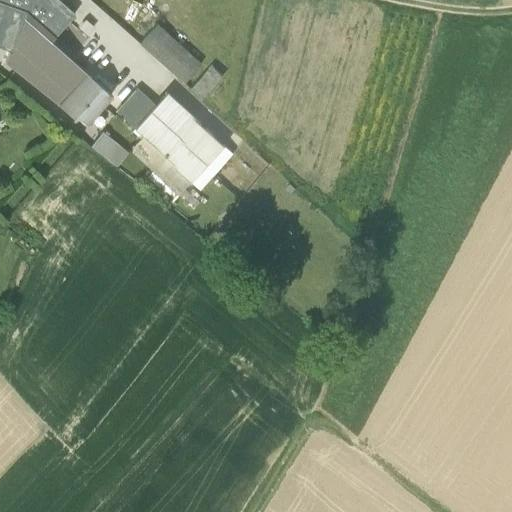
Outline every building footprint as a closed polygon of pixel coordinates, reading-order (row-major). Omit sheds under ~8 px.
[(0,0),(0,47),(6,50),(3,60),(3,61),(71,115),(73,113),(85,123),(110,95),(50,40),(73,13),(58,0),(0,0)] [(156,22),(137,42),(182,83),(200,63),(199,62),(156,22)] [(210,65),(188,89),(201,101),(223,77),(210,65)] [(135,88),(114,110),(201,190),(232,155),(233,154),(165,91),(154,104),(135,88)] [(126,151),(101,131),(89,146),(114,166),(126,151)] [(192,182),(141,136),(128,151),(179,196),(192,182)]
